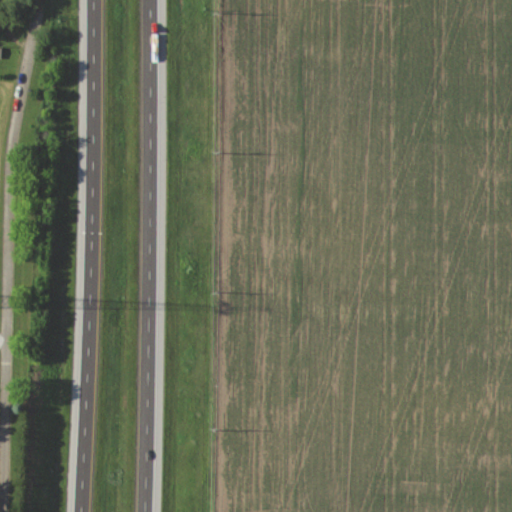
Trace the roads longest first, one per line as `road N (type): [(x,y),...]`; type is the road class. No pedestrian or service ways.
road 1 (residential): [(4,511),(11,157),(29,0)]
road 2 (trunk): [(94,0),(82,511)]
road 3 (trunk): [(145,511),(151,0)]
